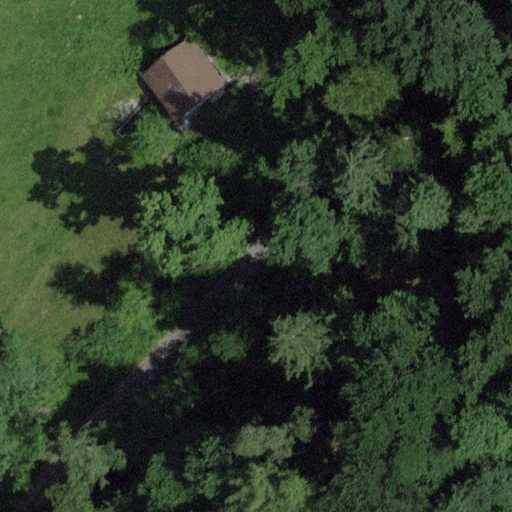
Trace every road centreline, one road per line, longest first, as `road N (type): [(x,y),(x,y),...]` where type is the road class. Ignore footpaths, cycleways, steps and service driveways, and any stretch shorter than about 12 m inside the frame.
road 1 (track): [(352,0),(354,66),(325,156),(266,240),(123,395)]
road 2 (track): [(123,395),(227,401),(322,386),(393,349),(511,249)]
road 3 (track): [(24,511),(123,395)]
